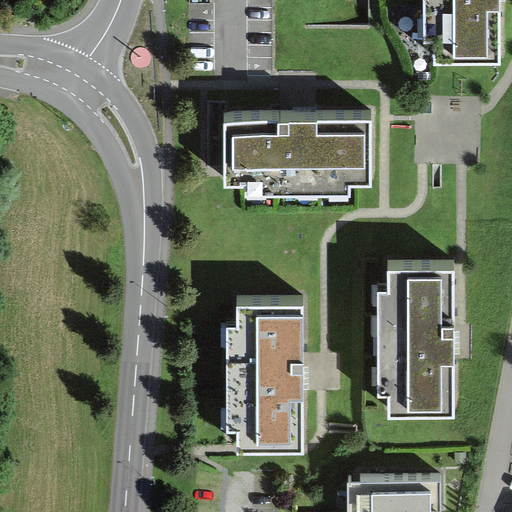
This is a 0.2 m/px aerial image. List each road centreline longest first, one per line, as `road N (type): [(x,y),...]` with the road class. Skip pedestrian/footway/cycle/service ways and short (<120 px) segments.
road 1 (secondary): [(125,511),(145,255),(141,193),(115,115),(71,79)]
road 2 (residential): [(486,511),(511,377)]
